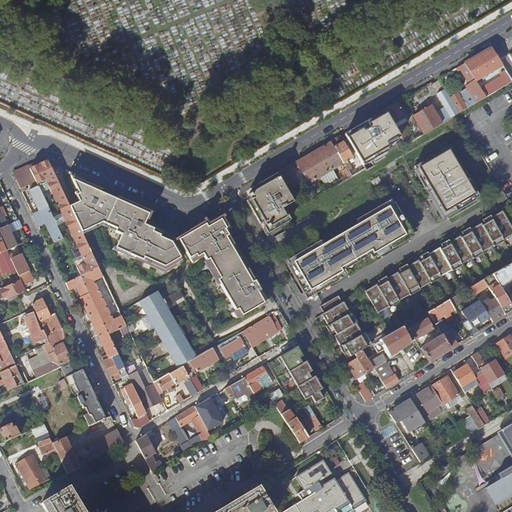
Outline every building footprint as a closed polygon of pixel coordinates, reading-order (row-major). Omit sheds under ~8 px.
[(502,66),(490,49),(464,65),(474,81),(485,99),(511,82),(508,77),(492,87),(489,85),(483,88),(480,83),(477,80),(502,66)] [(474,81),(464,65),(456,69),(458,72),(460,70),(466,80),(467,79),(470,83),(465,86),(466,89),(450,99),(459,114),(485,99),(474,81)] [(423,135),(456,115),(459,114),(450,99),(444,90),(436,95),(446,111),(436,117),(431,107),(413,118),(423,135)] [(406,123),(396,104),(384,111),(400,138),(405,145),(411,142),(401,126),(406,123)] [(345,138),(363,166),(371,161),(374,160),(373,159),(377,156),(378,157),(390,150),(386,144),(396,138),(397,140),(400,138),(384,111),(363,123),(365,126),(345,138)] [(330,143),(276,174),(283,186),(303,174),(307,182),(309,184),(315,181),(323,176),(332,170),(343,164),(333,148),(330,143)] [(342,143),(333,148),(343,164),(346,169),(347,171),(351,177),(354,175),(346,162),(352,159),(349,154),(352,153),(347,146),(345,147),(342,143)] [(449,145),(413,167),(433,199),(436,197),(445,211),(442,213),(444,216),(457,208),(456,207),(465,202),(466,203),(479,195),(467,175),(466,176),(463,172),(464,171),(455,156),(454,157),(451,152),(453,152),(449,145)] [(68,207),(47,161),(29,170),(34,182),(35,184),(45,180),(84,264),(76,269),(79,276),(97,268),(80,233),(68,207)] [(34,182),(29,170),(26,166),(11,173),(19,189),(24,187),(34,182)] [(351,177),(347,171),(346,169),(341,172),(346,180),(351,177)] [(337,179),(332,170),(323,176),(324,178),(321,180),(325,186),(337,179)] [(276,174),(249,190),(251,194),(248,196),(250,200),(251,200),(257,209),(254,210),(261,223),(263,222),(266,227),(264,228),(268,234),(291,221),(284,209),(287,208),(285,206),(288,204),(287,203),(292,200),(288,193),(283,186),(276,174)] [(283,186),(288,193),(307,182),(303,174),(283,186)] [(68,207),(80,233),(101,223),(115,230),(114,233),(120,236),(114,250),(163,269),(180,259),(170,241),(158,238),(160,233),(143,225),(148,215),(139,211),(138,213),(134,212),(135,209),(95,191),(93,196),(89,194),(92,189),(71,180),(77,192),(74,193),(78,203),(68,207)] [(313,193),(315,198),(323,193),(319,185),(316,184),(315,181),(309,184),(312,189),(313,193)] [(46,207),(37,187),(28,191),(38,211),(46,207)] [(294,202),(297,208),(311,200),(308,194),(294,202)] [(38,211),(31,215),(38,227),(44,224),(53,243),(61,239),(46,207),(38,211)] [(394,207),(288,255),(304,290),(393,250),(389,243),(407,235),(394,207)] [(0,239),(5,251),(15,247),(8,232),(5,226),(2,218),(4,217),(0,208),(0,239)] [(368,289),(358,294),(371,316),(383,309),(384,310),(394,304),(394,303),(405,297),(406,298),(416,292),(415,291),(426,285),(427,286),(437,280),(437,279),(448,272),(448,273),(459,267),(458,266),(469,260),(470,261),(480,255),(480,254),(491,247),(492,248),(502,243),(501,242),(511,235),(511,234),(500,213),(488,219),(487,217),(479,222),(482,226),(476,230),(475,227),(467,231),(466,229),(458,234),(460,239),(455,242),(453,239),(445,244),(444,242),(436,246),(439,251),(433,254),(432,252),(424,256),(423,254),(415,259),(417,264),(412,267),(410,264),(403,269),(401,266),(393,271),(396,276),(390,279),(389,277),(381,281),(380,279),(372,283),(375,288),(369,292),(368,289)] [(189,261),(201,254),(240,318),(265,304),(258,293),(261,291),(255,282),(251,284),(249,280),(253,278),(218,219),(207,224),(207,225),(178,239),(189,261)] [(19,226),(17,220),(5,226),(8,232),(19,226)] [(17,252),(8,256),(9,259),(17,277),(22,287),(32,282),(17,252)] [(0,264),(4,273),(12,269),(7,260),(0,263),(0,264)] [(511,263),(491,276),(498,287),(499,289),(511,281),(511,263)] [(100,358),(101,361),(116,354),(107,335),(119,329),(125,326),(114,303),(108,306),(112,314),(115,313),(118,318),(113,321),(111,320),(93,283),(94,280),(101,277),(97,268),(79,276),(64,283),(68,291),(75,287),(80,297),(79,297),(106,355),(100,358)] [(76,269),(61,276),(64,283),(79,276),(76,269)] [(483,280),(469,288),(474,296),(487,288),(483,280)] [(0,291),(0,295),(2,299),(6,297),(7,298),(23,291),(19,283),(0,291)] [(489,319),(492,324),(498,320),(497,318),(503,314),(504,316),(511,311),(511,308),(499,289),(498,287),(489,292),(494,300),(488,304),(487,301),(480,305),(489,319)] [(156,293),(138,304),(146,317),(163,306),(166,305),(163,300),(160,301),(156,293)] [(324,303),(326,309),(343,301),(340,296),(324,303)] [(455,296),(448,301),(452,307),(459,303),(455,296)] [(55,332),(60,329),(53,314),(48,316),(40,300),(31,305),(42,330),(45,336),(55,332)] [(448,301),(431,310),(426,313),(432,322),(442,317),(445,322),(450,319),(448,314),(454,310),(452,307),(448,301)] [(462,323),(471,337),(476,333),(473,329),(489,319),(480,305),(479,303),(473,307),(475,309),(472,311),(471,309),(469,307),(461,312),(467,321),(462,323)] [(163,306),(146,317),(154,330),(171,319),(166,311),(169,310),(166,305),(163,306)] [(33,343),(46,338),(45,336),(42,330),(40,331),(32,312),(22,317),(24,322),(22,323),(23,326),(26,325),(33,343)] [(242,332),(251,347),(277,331),(274,325),(277,323),(272,313),(267,316),(268,317),(242,332)] [(171,319),(154,330),(161,343),(179,332),(181,331),(178,326),(176,327),(171,319)] [(408,331),(414,340),(432,330),(426,320),(408,331)] [(125,326),(119,329),(122,335),(128,332),(125,326)] [(444,327),(438,331),(441,336),(450,350),(456,346),(448,332),(447,332),(444,327)] [(400,328),(368,347),(370,353),(375,350),(377,354),(384,351),(388,358),(410,344),(410,343),(414,340),(408,331),(403,334),(400,328)] [(55,332),(61,344),(63,342),(62,332),(60,329),(55,332)] [(179,332),(161,343),(169,356),(186,345),(182,337),(184,336),(181,331),(179,332)] [(51,348),(61,344),(55,332),(45,336),(46,338),(48,343),(51,348)] [(217,345),(224,357),(224,358),(231,354),(243,347),(244,346),(237,334),(217,345)] [(441,336),(420,350),(429,363),(450,350),(441,336)] [(511,341),(509,337),(495,345),(504,360),(511,355),(511,341)] [(43,345),(47,355),(53,352),(51,348),(48,343),(43,345)] [(60,368),(64,378),(77,372),(74,366),(72,367),(61,344),(51,348),(53,352),(60,368)] [(177,369),(181,367),(197,357),(193,352),(191,353),(186,345),(169,356),(177,369)] [(211,349),(218,360),(224,357),(217,345),(211,349)] [(299,346),(277,359),(280,365),(282,364),(288,373),(302,365),(299,360),(305,356),(299,346)] [(246,351),(243,347),(231,354),(234,358),(246,351)] [(181,367),(187,377),(190,375),(189,373),(193,370),(195,369),(197,372),(218,360),(211,349),(197,357),(181,367)] [(369,364),(361,351),(354,355),(356,359),(346,365),(356,380),(372,369),(369,364)] [(32,372),(35,379),(60,368),(53,352),(47,355),(51,363),(32,372)] [(484,363),(478,353),(471,357),(477,367),(484,363)] [(101,361),(109,378),(118,374),(114,366),(121,363),(116,354),(101,361)] [(3,360),(7,369),(15,366),(12,360),(10,356),(3,360)] [(382,356),(369,364),(372,369),(373,370),(384,363),(383,361),(384,360),(382,356)] [(288,373),(286,374),(289,381),(291,380),(297,389),(311,381),(308,375),(314,372),(308,362),(302,365),(288,373)] [(502,375),(494,362),(480,370),(492,389),(496,386),(493,381),(502,375)] [(393,376),(384,363),(373,370),(382,383),(393,376)] [(224,378),(227,376),(221,365),(218,368),(224,378)] [(7,369),(0,372),(0,376),(7,391),(16,387),(11,377),(18,373),(15,366),(7,369)] [(463,368),(452,375),(461,389),(475,380),(466,366),(463,368)] [(169,377),(174,384),(187,377),(181,367),(177,369),(168,374),(169,377)] [(261,367),(243,378),(252,394),(262,389),(262,390),(271,384),(261,367)] [(145,410),(161,402),(158,394),(153,383),(148,375),(145,369),(142,371),(146,380),(147,380),(150,386),(144,389),(136,372),(128,376),(145,410)] [(82,416),(87,427),(104,419),(80,371),(77,372),(64,378),(70,390),(75,388),(78,396),(76,397),(80,405),(81,405),(82,408),(84,408),(87,414),(82,416)] [(153,383),(158,394),(161,391),(157,384),(169,377),(168,374),(153,383)] [(384,386),(386,389),(397,382),(393,376),(382,383),(384,386)] [(161,391),(174,384),(169,377),(157,384),(161,391)] [(311,381),(297,389),(304,401),(310,397),(314,404),(322,400),(318,393),(321,391),(320,388),(322,386),(317,377),(311,381)] [(243,378),(223,390),(230,401),(235,398),(238,398),(245,394),(248,399),(254,396),(252,394),(243,378)] [(442,381),(431,388),(442,406),(458,396),(447,378),(442,381)] [(190,382),(197,394),(200,392),(193,380),(190,382)] [(191,395),(191,397),(197,394),(190,382),(189,381),(185,383),(185,395),(191,395)] [(362,384),(355,388),(364,403),(371,399),(362,384)] [(422,394),(409,401),(413,407),(419,417),(425,414),(437,406),(441,413),(445,411),(442,406),(431,388),(422,394)] [(463,392),(470,404),(473,402),(469,395),(470,394),(468,389),(463,392)] [(281,397),(278,390),(270,395),(274,401),(281,397)] [(493,393),(498,401),(503,398),(498,390),(493,393)] [(131,405),(137,418),(145,414),(134,391),(124,396),(129,406),(131,405)] [(175,397),(179,404),(183,401),(180,395),(175,397)] [(194,407),(198,414),(212,406),(208,399),(194,407)] [(274,406),(298,444),(307,438),(295,420),(286,410),(281,401),(274,406)] [(408,433),(423,423),(421,420),(419,417),(413,407),(409,401),(408,402),(408,401),(400,406),(394,410),(408,433)] [(470,404),(472,406),(475,412),(480,409),(475,401),(473,402),(470,404)] [(20,425),(24,433),(32,430),(43,425),(38,414),(32,402),(16,409),(22,423),(20,425)] [(212,406),(198,414),(208,432),(222,424),(212,406)] [(425,414),(429,421),(441,413),(437,406),(425,414)] [(470,416),(476,412),(475,412),(472,406),(467,410),(470,416)] [(166,423),(184,453),(210,438),(193,407),(166,423)] [(311,417),(317,429),(323,426),(316,414),(311,417)] [(423,423),(424,424),(429,421),(425,414),(419,417),(421,420),(423,423)] [(130,421),(133,427),(138,428),(148,422),(146,416),(135,422),(130,421)] [(0,430),(5,441),(21,433),(15,421),(0,427),(0,430)] [(511,423),(496,433),(510,457),(511,456),(511,423)] [(32,430),(38,444),(49,439),(43,425),(32,430)] [(57,454),(67,475),(89,462),(94,459),(122,442),(116,430),(88,445),(92,453),(83,458),(83,460),(77,463),(65,437),(55,442),(52,443),(54,449),(57,454)] [(448,437),(452,445),(463,439),(458,431),(448,437)] [(144,435),(134,441),(150,472),(157,469),(150,455),(153,453),(144,435)] [(38,444),(40,448),(51,443),(49,439),(38,444)] [(51,443),(40,448),(42,455),(46,454),(54,449),(52,443),(51,443)] [(48,459),(57,454),(54,449),(46,454),(48,459)] [(30,489),(44,481),(37,471),(40,470),(32,457),(25,461),(23,459),(15,464),(30,489)] [(330,475),(322,461),(294,478),(303,492),(296,495),(300,502),(283,511),(327,511),(332,509),(334,511),(351,511),(352,511),(350,508),(363,500),(348,473),(334,481),(333,479),(320,487),(317,483),(330,475)] [(511,466),(498,474),(501,480),(511,473),(511,466)] [(263,480),(275,474),(271,467),(259,473),(263,480)] [(37,471),(44,481),(46,480),(40,470),(37,471)] [(485,489),(495,505),(511,495),(511,473),(501,480),(485,489)] [(272,511),(258,489),(258,488),(217,511),(82,511),(68,487),(40,504),(44,511),(272,511)]
